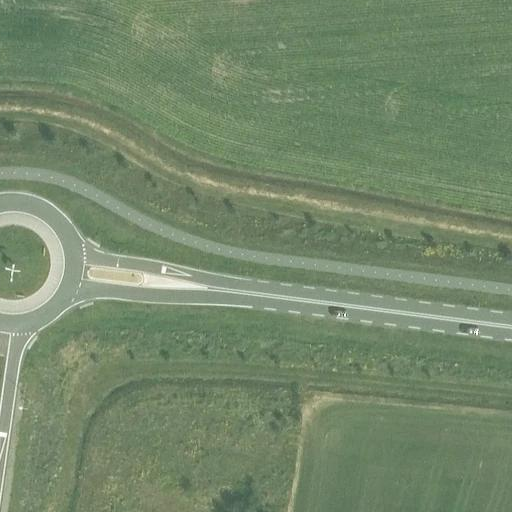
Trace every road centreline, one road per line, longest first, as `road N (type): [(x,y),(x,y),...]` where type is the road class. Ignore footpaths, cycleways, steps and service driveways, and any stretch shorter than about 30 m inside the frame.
road 1 (secondary): [(511,325),(234,288)]
road 2 (secondary): [(67,288),(234,288)]
road 3 (secondary): [(234,288),(73,248)]
road 4 (trunk): [(0,463),(24,319)]
